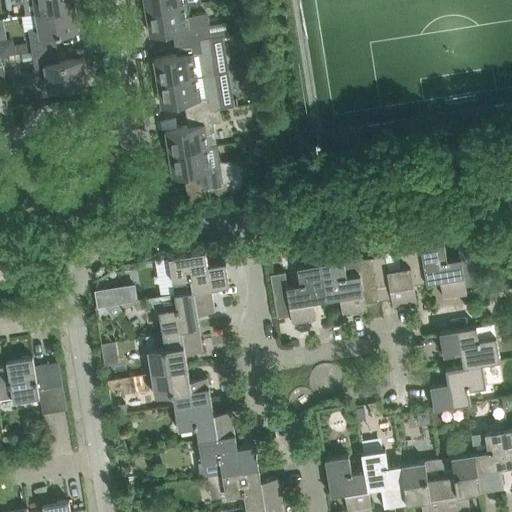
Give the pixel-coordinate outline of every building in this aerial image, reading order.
[(13,0),(14,4),(24,2),(26,14),(37,12),(37,13),(73,7),(72,0),(13,0)] [(145,0),(148,10),(185,4),(184,0),(145,0)] [(185,4),(148,10),(150,23),(148,23),(150,33),(151,32),(151,34),(173,30),(175,42),(211,36),(209,24),(208,15),(205,12),(196,14),(187,15),(185,4)] [(74,15),(73,7),(37,13),(39,24),(29,29),(32,53),(58,49),(55,33),(78,30),(76,15),(74,15)] [(156,60),(154,60),(156,70),(157,69),(159,81),(216,72),(214,55),(215,39),(215,36),(211,36),(175,42),(177,54),(155,58),(156,60)] [(27,42),(15,44),(16,53),(28,51),(27,42)] [(60,61),(58,49),(32,53),(36,74),(48,75),(50,89),(87,83),(87,82),(85,82),(84,74),(85,74),(83,57),(60,61)] [(216,72),(159,81),(161,94),(160,95),(161,104),(163,104),(163,105),(185,101),(187,113),(220,108),(227,106),(219,88),(216,72)] [(22,124),(45,125),(45,105),(23,104),(22,124)] [(167,131),(165,131),(167,141),(169,141),(171,152),(208,146),(206,134),(215,130),(214,122),(222,120),(220,108),(187,113),(189,125),(167,129),(167,131)] [(208,146),(171,152),(173,165),(171,165),(172,175),(174,174),(174,176),(184,174),(196,173),(198,185),(206,183),(208,197),(244,189),(243,177),(242,174),(224,177),(221,161),(219,144),(217,144),(208,146)] [(480,283),(473,240),(458,242),(460,256),(448,258),(445,241),(421,245),(427,282),(441,279),(444,297),(467,293),(466,285),(480,283)] [(398,249),(398,247),(395,245),(384,247),(382,249),(383,255),(372,257),(379,300),(392,297),(393,305),(417,301),(414,284),(427,282),(421,245),(398,249)] [(492,258),(503,256),(501,245),(489,247),(492,258)] [(206,250),(169,256),(173,280),(175,292),(193,289),(193,290),(212,287),(230,285),(226,261),(208,264),(206,250)] [(357,259),(357,255),(321,262),(327,298),(340,296),(343,314),(367,310),(366,302),(379,300),(372,257),(357,259)] [(327,298),(321,262),(298,265),(301,283),(288,285),(286,271),(271,274),(278,316),(292,314),(293,322),(317,318),(314,300),(327,298)] [(95,289),(95,290),(98,305),(102,304),(115,302),(138,299),(135,283),(95,289)] [(163,294),(157,295),(160,309),(163,332),(200,326),(198,313),(216,310),(215,303),(213,295),(212,287),(193,290),(193,289),(175,292),(163,294)] [(118,302),(104,306),(113,318),(123,310),(118,302)] [(479,338),(477,324),(440,330),(444,354),(462,351),(464,364),(446,367),(500,359),(497,335),(479,338)] [(165,346),(148,349),(151,372),(188,366),(186,353),(204,350),(200,326),(163,332),(165,346)] [(116,340),(102,343),(103,349),(117,347),(116,340)] [(14,400),(40,396),(39,389),(35,365),(33,355),(7,359),(8,365),(0,366),(0,398),(13,397),(14,400)] [(435,407),(471,401),(469,388),(487,385),(483,362),(501,359),(500,359),(446,367),(448,381),(431,384),(435,407)] [(51,387),(63,385),(59,361),(47,363),(51,387)] [(39,389),(51,387),(47,363),(35,365),(39,389)] [(190,379),(188,366),(151,372),(155,395),(173,392),(175,405),(212,399),(208,376),(190,379)] [(55,411),(67,409),(63,385),(51,387),(55,411)] [(43,413),(55,411),(51,387),(39,389),(40,396),(43,413)] [(214,413),(212,399),(175,405),(179,429),(197,426),(199,439),(236,433),(232,410),(214,413)] [(476,402),(469,403),(470,411),(475,410),(477,407),(476,402)] [(366,417),(364,406),(356,408),(359,419),(366,417)] [(481,488),(504,484),(501,466),(511,464),(511,449),(509,428),(472,434),(475,451),(481,488)] [(202,461),(198,462),(201,476),(223,473),(259,466),(257,451),(255,443),(238,446),(236,433),(218,436),(199,439),(202,461)] [(389,465),(386,448),(362,452),(365,469),(369,488),(382,486),(385,504),(408,500),(402,463),(389,465)] [(455,473),(441,475),(447,511),(471,508),(468,490),(481,488),(475,451),(452,455),(455,473)] [(352,471),(349,454),(325,458),(331,494),(345,492),(348,510),(372,506),(369,488),(365,469),(352,471)] [(423,511),(445,511),(447,511),(441,475),(438,457),(402,463),(408,500),(421,498),(423,511)] [(261,480),(259,466),(223,473),(226,496),(244,493),(246,506),(283,500),(279,477),(261,480)] [(139,487),(129,489),(131,500),(141,498),(139,487)] [(44,509),(29,511),(28,511),(86,511),(86,508),(71,511),(69,499),(50,502),(43,503),(44,509)] [(284,511),(283,500),(246,506),(247,511),(284,511)]
